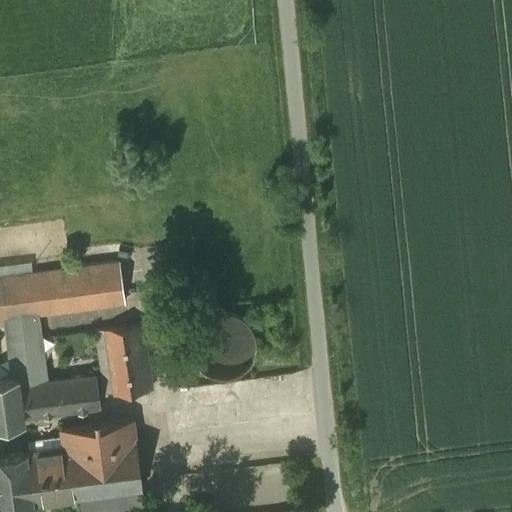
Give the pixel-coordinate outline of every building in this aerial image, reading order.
[(120,261),(31,273),(36,312),(125,301),(120,261)] [(31,273),(0,276),(0,316),(6,316),(36,312),(31,273)] [(192,330),(190,336),(189,342),(190,348),(191,354),(194,360),(198,365),(202,369),(207,373),(213,375),(219,376),(225,376),(231,375),(237,373),(242,370),(247,366),(251,361),(254,356),(256,350),(256,344),(256,338),(255,332),(252,326),(248,321),(244,317),(239,313),(233,311),(227,310),(221,309),(215,310),(209,313),(203,316),(199,320),(195,325),(192,330)] [(46,380),(36,312),(6,316),(13,375),(17,375),(19,383),(46,380)] [(143,322),(100,328),(109,393),(152,387),(143,322)] [(100,406),(96,373),(19,383),(15,383),(23,416),(100,406)] [(0,419),(23,416),(15,383),(19,383),(17,375),(13,375),(0,377),(0,419)] [(132,417),(68,426),(77,495),(79,511),(89,511),(144,505),(132,417)] [(0,505),(77,495),(68,426),(61,427),(63,446),(0,453),(0,505)]
